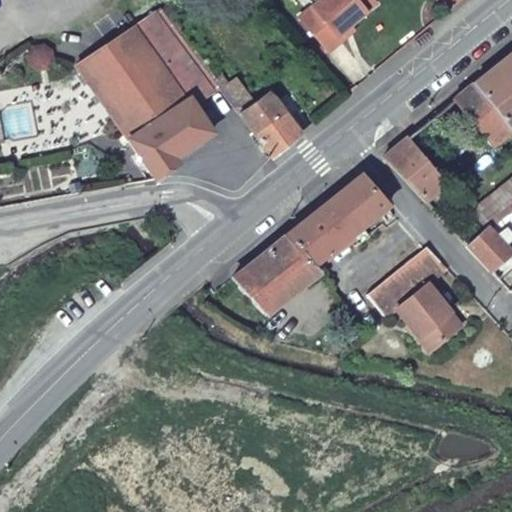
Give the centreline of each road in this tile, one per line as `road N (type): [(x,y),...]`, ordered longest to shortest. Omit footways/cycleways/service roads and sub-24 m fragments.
road 1 (residential): [(231,230),(193,191),(0,219)]
road 2 (residential): [(342,139),(511,318)]
road 3 (secondary): [(342,139),(510,0)]
road 4 (secondary): [(231,230),(342,139)]
